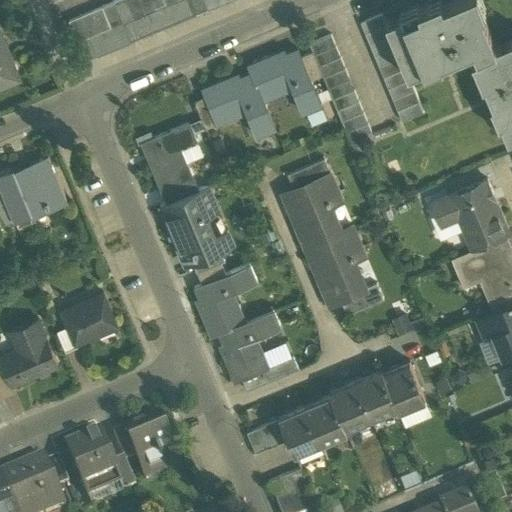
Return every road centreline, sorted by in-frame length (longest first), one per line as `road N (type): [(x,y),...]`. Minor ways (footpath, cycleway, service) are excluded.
road 1 (residential): [(79,100),(190,361)]
road 2 (residential): [(327,0),(79,100)]
road 3 (residential): [(190,361),(0,442)]
road 4 (residential): [(190,361),(255,511)]
